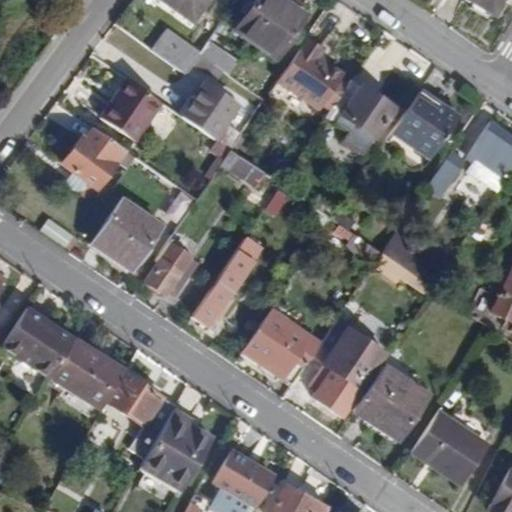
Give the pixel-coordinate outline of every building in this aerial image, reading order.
[(157,0),(157,1),(191,24),(207,0),(157,0)] [(256,0),(234,32),(275,60),(305,16),(281,0),(256,0)] [(468,0),(495,16),(503,0),(468,0)] [(151,52),(185,75),(198,56),(199,53),(165,31),(151,52)] [(317,111),(320,106),(336,83),(340,78),(315,61),(322,51),(307,42),(277,85),(317,111)] [(227,76),(236,64),(206,44),(199,53),(198,56),(227,76)] [(99,119),(133,142),(159,104),(125,82),(99,119)] [(240,138),(223,127),(238,103),(206,82),(180,119),(230,153),(240,138)] [(339,143),(361,156),(392,110),(350,82),(345,89),(330,111),(339,117),(334,124),(346,132),(339,143)] [(329,112),(330,111),(345,89),(336,83),(320,106),(329,112)] [(390,134),(428,159),(456,117),(419,91),(390,134)] [(468,176),(499,196),(511,176),(511,139),(491,126),(468,160),(475,165),(468,176)] [(125,171),(133,160),(90,131),(83,141),(79,138),(60,165),(96,190),(115,164),(125,171)] [(279,186),(230,153),(217,171),(222,175),(224,172),(253,190),(244,202),(261,213),(279,186)] [(423,191),(436,199),(462,161),(450,153),(423,191)] [(90,244),(129,272),(160,228),(121,201),(90,244)] [(303,222),(322,235),(331,221),(312,209),(303,222)] [(39,231),(64,245),(71,235),(46,220),(39,231)] [(403,254),(409,245),(394,234),(388,244),(403,254)] [(373,265),(380,255),(352,236),(345,245),(373,265)] [(435,292),(442,281),(403,254),(388,244),(380,255),(402,270),(404,271),(435,292)] [(166,287),(174,293),(194,264),(166,245),(152,264),(155,265),(143,283),(161,295),(166,287)] [(373,265),(370,269),(393,284),(402,270),(380,255),(373,265)] [(511,279),(511,264),(490,314),(511,279)] [(511,279),(490,314),(505,320),(501,330),(511,334),(511,279)] [(190,319),(205,329),(231,293),(216,284),(190,319)] [(0,351),(47,383),(48,382),(72,342),(54,330),(50,336),(38,328),(42,322),(24,310),(0,345),(0,351)] [(290,388),(292,385),(319,345),(270,311),(242,352),(284,381),(283,382),(290,388)] [(50,336),(54,330),(42,322),(38,328),(50,336)] [(329,372),(311,399),(340,418),(384,355),(347,330),(322,367),(329,372)] [(292,385),(301,391),(331,348),(321,341),(319,345),(292,385)] [(48,382),(100,413),(123,374),(72,342),(48,382)] [(352,413),(396,442),(428,397),(383,367),(352,413)] [(144,459),(169,415),(173,408),(125,376),(107,405),(142,427),(128,450),(144,459)] [(458,485),(485,447),(436,413),(410,452),(458,485)] [(139,468),(181,492),(211,440),(169,415),(144,459),(139,468)] [(251,511),(272,478),(230,453),(212,483),(221,488),(213,502),(224,508),(221,511),(251,511)] [(488,504),(503,511),(511,511),(511,470),(507,468),(488,504)] [(324,511),(326,510),(284,487),(270,511),(324,511)] [(206,511),(210,506),(194,496),(184,511),(206,511)]
